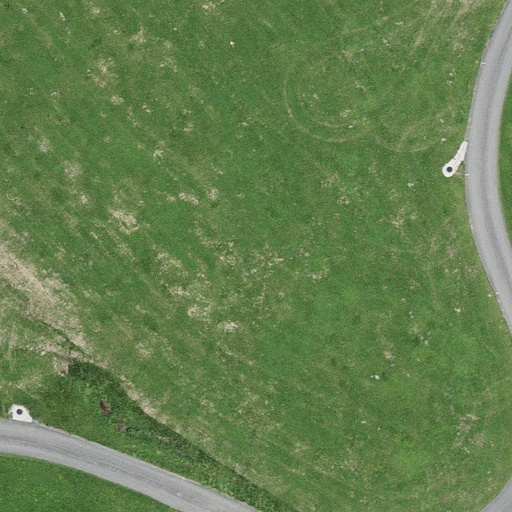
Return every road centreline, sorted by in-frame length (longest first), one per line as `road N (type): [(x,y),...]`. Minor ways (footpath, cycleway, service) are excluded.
road 1 (unclassified): [(511,295),(480,176),(490,86),(511,27)]
road 2 (unclassified): [(0,437),(74,453),(221,511)]
